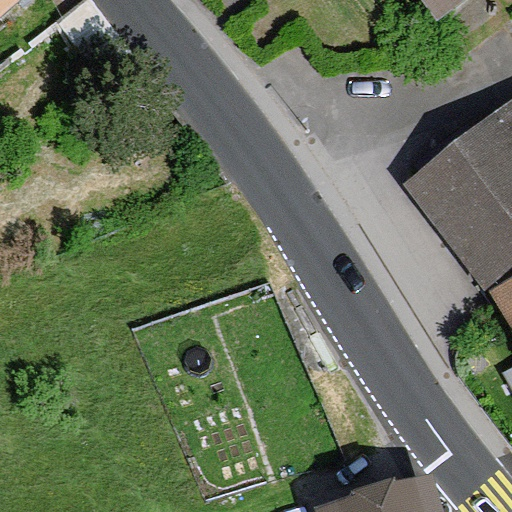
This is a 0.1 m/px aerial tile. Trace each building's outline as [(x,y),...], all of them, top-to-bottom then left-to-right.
[(0,0),(0,44),(50,0),(0,0)] [(404,0),(436,41),(489,0),(404,0)] [(511,110),(406,206),(491,301),(511,281),(511,110)] [(511,295),(491,308),(511,344),(511,295)] [(444,511),(440,497),(390,511),(444,511)]
